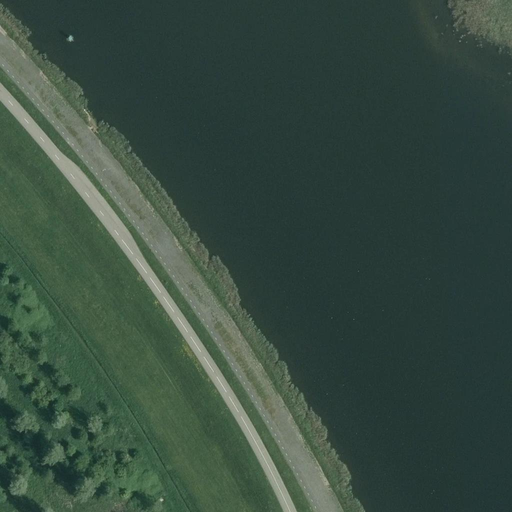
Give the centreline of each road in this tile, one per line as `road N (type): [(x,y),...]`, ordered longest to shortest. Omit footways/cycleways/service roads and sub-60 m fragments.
road 1 (tertiary): [(0,92),(100,211),(196,345),(289,511)]
road 2 (track): [(176,511),(117,409),(0,249)]
